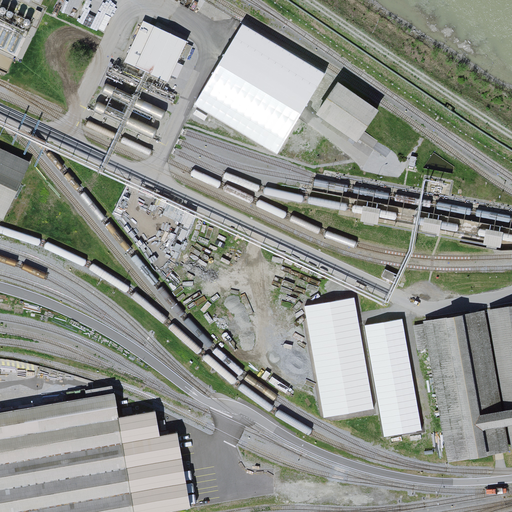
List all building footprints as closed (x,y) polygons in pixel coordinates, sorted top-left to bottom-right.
[(188,43),(144,23),(127,60),(171,80),(188,43)] [(379,111),(338,82),(316,114),(357,143),(379,111)] [(27,163),(0,150),(0,213),(2,215),(27,163)] [(357,294),(306,302),(323,416),(374,408),(357,294)] [(511,301),(483,307),(511,456),(511,301)] [(503,443),(477,313),(423,324),(449,454),(503,443)] [(422,430),(405,316),(367,322),(384,436),(422,430)] [(113,392),(0,411),(0,511),(133,511),(117,418),(113,392)] [(154,411),(117,418),(133,511),(159,511),(190,507),(176,432),(159,436),(154,411)]
